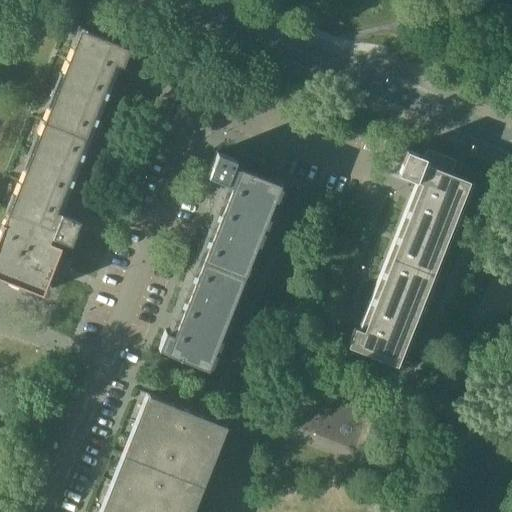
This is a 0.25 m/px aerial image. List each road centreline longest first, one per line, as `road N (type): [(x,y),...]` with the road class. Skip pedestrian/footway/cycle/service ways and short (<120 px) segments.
road 1 (residential): [(45,511),(208,123),(369,181)]
road 2 (tertiary): [(299,54),(511,145)]
road 3 (tertiary): [(299,54),(164,0)]
